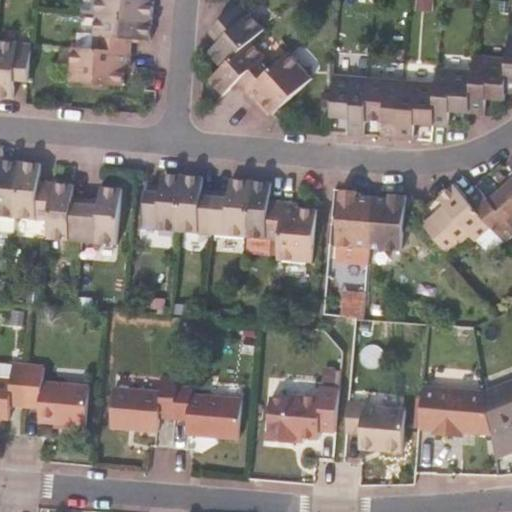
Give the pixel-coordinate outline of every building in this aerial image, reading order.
[(94,0),(94,13),(149,18),(150,0),(94,0)] [(201,55),(215,70),(251,37),(258,30),(233,5),(220,17),(206,31),(215,42),(202,54),(201,55)] [(94,13),(90,48),(129,52),(129,45),(130,37),(148,38),(149,18),(94,13)] [(209,76),(223,92),(236,80),(245,89),(274,63),(251,37),(215,70),(209,76)] [(29,41),(0,38),(0,95),(10,97),(12,79),(25,81),(28,43),(29,41)] [(122,66),(128,67),(128,60),(129,52),(90,48),(74,47),(72,82),(121,86),(122,66)] [(310,76),(287,51),(274,63),(245,89),(257,101),(260,98),(273,112),(310,76)] [(509,54),(474,52),(473,68),(470,110),(479,110),(484,111),(485,94),(505,95),(506,89),(509,54)] [(473,68),(439,66),(438,80),(435,123),(449,125),(450,108),(470,110),(473,68)] [(369,75),(334,72),(330,114),(347,116),(346,132),(355,133),(364,134),(365,118),(369,75)] [(403,77),(369,75),(365,118),(384,119),(383,135),(389,136),(398,137),(403,77)] [(438,80),(403,77),(398,137),(406,138),(413,138),(415,122),(435,123),(438,80)] [(0,215),(14,216),(19,161),(6,160),(0,159),(0,215)] [(14,216),(49,219),(52,182),(37,181),(38,162),(29,162),(19,161),(14,216)] [(142,232),(177,235),(182,174),(171,173),(162,172),(161,183),(161,191),(145,190),(142,232)] [(177,235),(211,238),(214,187),(202,186),(203,175),(192,174),(182,174),(177,235)] [(211,238),(246,240),(251,179),(240,178),(231,178),(230,189),(214,187),(211,238)] [(246,240),(280,244),(284,199),(271,198),(272,181),(261,180),(251,179),(246,240)] [(71,183),(52,182),(49,219),(47,237),(81,240),(85,196),(70,194),(71,183)] [(452,255),(490,221),(468,196),(457,184),(450,190),(442,196),(446,202),(435,210),(444,223),(433,232),(452,255)] [(489,198),(478,186),(472,192),(468,196),(490,221),(506,240),(511,234),(511,194),(504,185),(489,198)] [(120,187),(100,186),(99,197),(85,196),(81,240),(115,242),(120,187)] [(331,236),(370,239),(374,195),(357,193),(357,189),(345,188),(335,188),(331,236)] [(403,241),(405,227),(406,213),(408,193),(399,192),(392,192),(391,196),(374,195),(370,239),(403,241)] [(300,206),(301,201),(293,200),(284,199),(280,244),(279,254),(316,257),(319,208),(300,206)] [(281,257),(279,268),(310,272),(312,262),(281,257)] [(367,316),(368,290),(342,289),(342,315),(367,316)] [(10,401),(26,403),(30,363),(13,361),(11,377),(0,375),(0,415),(9,416),(10,401)] [(43,364),(30,363),(26,403),(39,404),(38,418),(87,423),(90,384),(42,380),(43,364)] [(159,415),(175,416),(178,383),(178,377),(162,376),(161,391),(116,387),(112,426),(157,430),(159,415)] [(492,433),(511,425),(511,381),(487,391),(486,391),(492,433)] [(194,384),(178,383),(175,416),(190,417),(189,432),(241,437),(245,397),(193,393),(194,384)] [(321,429),(337,430),(340,393),(341,387),(324,386),(324,396),(272,392),(269,438),(297,440),(298,435),(320,437),(321,429)] [(486,391),(424,386),(420,428),(435,429),(435,434),(453,436),(454,431),(493,434),(492,433),(486,391)] [(364,401),(350,399),(347,430),(361,432),(361,447),(402,450),(406,408),(364,405),(364,401)]
